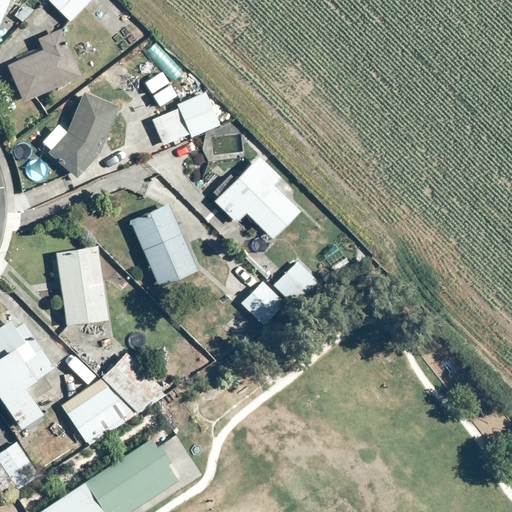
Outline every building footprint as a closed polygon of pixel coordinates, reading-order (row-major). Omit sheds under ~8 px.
[(0,0),(0,26),(11,0),(0,0)] [(42,4),(38,0),(24,0),(13,11),(23,22),(42,4)] [(50,0),(70,20),(90,0),(50,0)] [(44,49),(7,65),(24,103),(83,77),(61,28),(38,38),(44,49)] [(225,122),(211,88),(177,102),(191,136),(225,122)] [(68,133),(49,153),(77,178),(101,153),(120,106),(85,92),(68,133)] [(258,156),(215,202),(237,223),(246,214),(273,239),(301,211),(274,186),(281,178),(258,156)] [(169,204),(130,221),(157,286),(197,270),(169,204)] [(99,247),(57,252),(66,325),(108,320),(99,247)] [(316,282),(297,260),(272,283),(291,305),(316,282)] [(282,303),(259,280),(238,301),(260,324),(282,303)] [(0,393),(23,427),(42,414),(25,389),(56,368),(25,321),(17,326),(12,319),(0,327),(0,393)] [(159,391),(125,353),(101,375),(136,413),(159,391)] [(131,411),(104,380),(62,407),(84,442),(131,411)] [(146,408),(0,502),(0,511),(78,511),(174,450),(146,408)] [(30,476),(6,443),(0,447),(0,463),(0,464),(0,490),(3,495),(30,476)]
